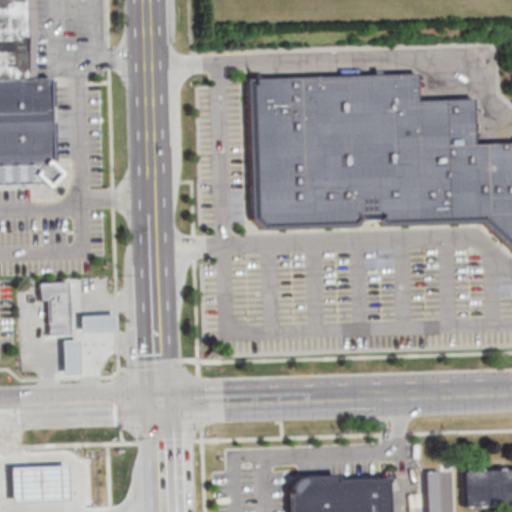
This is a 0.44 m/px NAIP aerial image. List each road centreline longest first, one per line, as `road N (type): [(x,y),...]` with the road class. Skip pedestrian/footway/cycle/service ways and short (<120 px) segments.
road 1 (tertiary): [(384,388),(164,397)]
road 2 (secondary): [(148,0),(154,165)]
road 3 (tertiary): [(164,397),(0,404)]
road 4 (tertiary): [(511,384),(384,388)]
road 5 (secondary): [(160,273),(164,397)]
